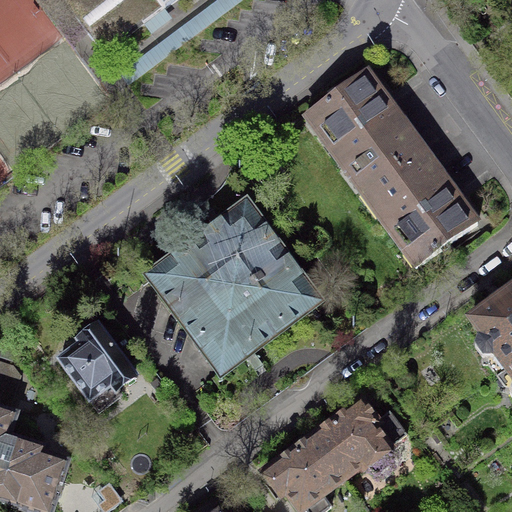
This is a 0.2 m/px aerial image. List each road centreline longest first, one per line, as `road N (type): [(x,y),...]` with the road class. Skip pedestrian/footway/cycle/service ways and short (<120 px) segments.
road 1 (residential): [(381,13),(0,299)]
road 2 (residential): [(511,238),(142,511)]
road 3 (residential): [(511,154),(428,43),(381,13)]
